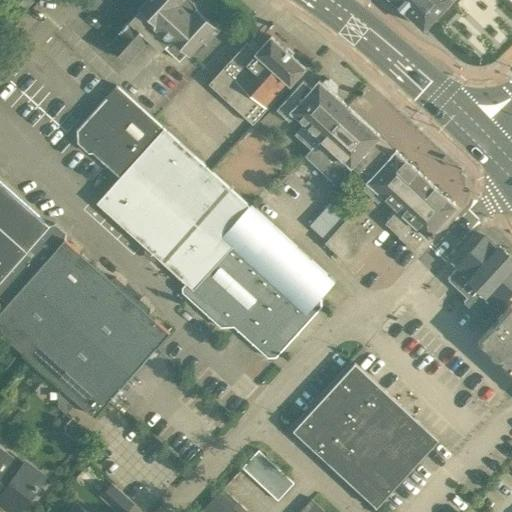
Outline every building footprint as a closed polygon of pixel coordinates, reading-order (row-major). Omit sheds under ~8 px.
[(0,11),(0,32),(0,33),(30,3),(27,0),(10,0),(0,11)] [(146,0),(141,6),(143,8),(110,43),(131,62),(151,39),(156,43),(188,0),(146,0)] [(190,0),(188,0),(156,43),(162,48),(165,45),(182,59),(187,53),(189,51),(213,25),(197,11),(196,9),(196,7),(195,5),(194,4),(192,1),(190,0)] [(393,0),(423,27),(448,0),(393,0)] [(304,67),(270,36),(262,45),(252,36),(208,84),(252,124),(267,108),(264,106),(287,81),(289,83),(304,67)] [(293,133),(310,149),(348,106),(347,105),(347,106),(334,93),(336,91),(336,86),(329,79),(324,79),(321,82),(320,81),(321,81),(319,79),(317,81),(317,82),(311,88),(302,80),(276,108),(289,120),(294,114),(304,122),(293,133)] [(97,203),(185,283),(181,287),(181,292),(220,327),(232,327),(266,358),(275,357),(321,306),(321,298),(312,290),(326,274),(310,259),(251,206),(211,170),(153,119),(115,85),(114,87),(99,104),(84,122),(77,130),(77,142),(88,152),(92,152),(119,177),(97,203)] [(349,107),(348,106),(310,149),(304,155),(334,183),(351,164),(367,179),(362,185),(370,193),(365,197),(345,220),(327,240),(325,242),(349,264),(359,253),(371,241),(383,228),(387,223),(385,221),(425,177),(395,149),(393,151),(377,136),(378,134),(377,132),(376,132),(349,107)] [(427,235),(455,204),(425,177),(385,221),(387,223),(400,234),(398,236),(413,249),(427,235)] [(0,297),(6,303),(0,310),(0,332),(78,402),(94,417),(109,400),(155,348),(169,332),(149,314),(151,308),(139,298),(133,300),(125,293),(126,286),(117,278),(110,280),(86,258),(65,239),(66,233),(55,223),(49,225),(0,181),(0,297)] [(345,220),(330,206),(311,226),(327,240),(345,220)] [(464,300),(484,318),(511,288),(511,257),(499,245),(497,247),(485,235),(458,265),(459,266),(448,277),(468,296),(464,300)] [(511,511),(511,302),(477,341),(511,373),(511,511)] [(400,404),(355,362),(292,430),(376,507),(379,503),(438,439),(414,417),(407,411),(400,404)] [(64,432),(73,439),(84,427),(72,417),(64,425),(64,432)] [(242,467),(251,475),(267,458),(258,449),(242,467)] [(0,496),(1,496),(19,510),(41,481),(21,466),(18,471),(0,457),(0,496)] [(267,458),(251,475),(259,483),(276,465),(267,458)] [(276,465),(259,483),(268,491),(284,473),(276,465)] [(293,482),(284,473),(268,491),(277,499),(293,482)] [(111,482),(99,496),(116,511),(123,511),(133,502),(111,482)] [(216,511),(232,496),(222,487),(206,505),(213,511),(216,511)] [(232,511),(240,504),(232,496),(216,511),(232,511)] [(325,511),(311,498),(302,507),(306,511),(325,511)]
